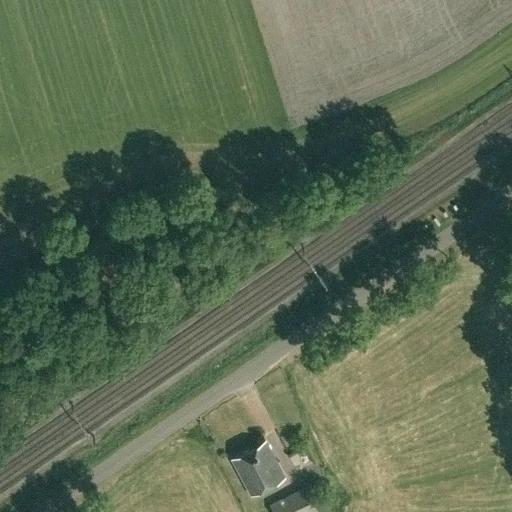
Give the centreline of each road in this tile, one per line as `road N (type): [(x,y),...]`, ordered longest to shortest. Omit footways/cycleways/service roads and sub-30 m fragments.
road 1 (unclassified): [(43,511),(511,187)]
road 2 (track): [(172,219),(0,277)]
